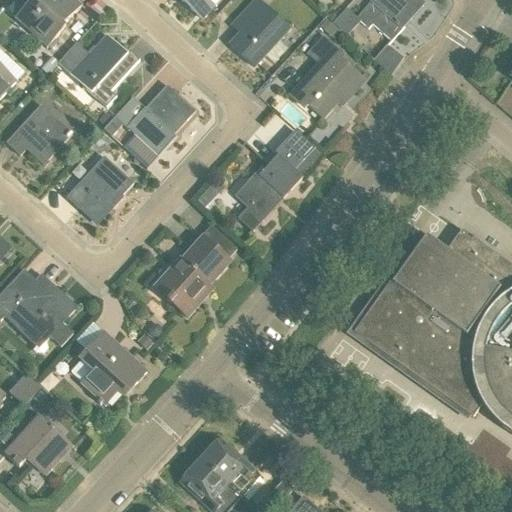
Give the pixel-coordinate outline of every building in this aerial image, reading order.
[(18,0),(27,8),(15,21),(47,50),(66,29),(64,28),(81,8),(72,0),(18,0)] [(180,0),(204,22),(216,9),(208,1),(208,0),(180,0)] [(420,2),(417,0),(374,0),(361,15),(357,20),(369,30),(373,26),(392,43),(405,28),(400,24),(420,2)] [(291,31),(258,1),(239,21),(247,28),(231,46),(255,69),(266,57),(274,66),(288,51),(280,43),(291,31)] [(339,32),(327,21),(320,28),(332,40),(339,32)] [(140,62),(138,61),(136,63),(107,37),(106,38),(107,39),(90,57),(77,45),(64,59),(59,64),(72,76),(71,77),(97,102),(98,101),(107,110),(116,100),(111,94),(140,62)] [(352,70),(355,66),(324,37),(307,56),(318,65),(289,97),(305,112),(309,108),(323,121),(323,120),(337,104),(342,108),(365,82),(365,83),(366,82),(352,70)] [(375,61),(392,75),(405,59),(388,45),(375,61)] [(0,49),(0,65),(17,82),(25,73),(0,49)] [(56,67),(59,64),(64,59),(57,53),(50,61),(56,67)] [(0,68),(0,101),(17,83),(0,68)] [(39,89),(43,93),(50,93),(54,88),(46,81),(39,89)] [(196,114),(168,87),(146,111),(145,110),(127,130),(158,160),(177,140),(174,137),(196,114)] [(72,136),(41,107),(7,145),(21,158),(26,151),(44,167),(72,136)] [(99,123),(106,129),(114,120),(107,114),(99,123)] [(124,125),(116,118),(114,120),(106,129),(104,131),(112,139),(124,125)] [(280,198),(284,201),(303,180),(302,178),(312,168),(286,144),(276,155),(279,157),(259,178),(260,179),(239,201),(248,210),(238,220),(253,234),(263,223),(260,220),(280,198)] [(312,167),(323,156),(318,152),(308,163),(312,167)] [(134,186),(104,158),(67,200),(79,211),(80,209),(98,225),(122,198),(124,200),(124,199),(123,197),(134,186)] [(198,203),(206,210),(213,202),(205,194),(198,203)] [(511,267),(462,232),(448,252),(427,237),(394,284),(392,282),(354,334),(473,420),(491,396),(492,398),(494,401),(495,404),(497,407),(499,410),(501,412),(504,415),(506,417),(509,419),(511,421),(511,267)] [(231,264),(203,239),(182,262),(181,261),(156,288),(170,301),(168,304),(171,307),(173,305),(188,319),(205,301),(201,297),(231,264)] [(53,287),(42,277),(22,299),(10,287),(0,297),(0,322),(0,323),(5,318),(18,330),(37,347),(33,352),(36,355),(44,355),(49,351),(46,343),(50,339),(61,349),(74,335),(63,325),(74,313),(50,291),(53,287)] [(104,334),(87,352),(79,361),(93,374),(82,386),(103,405),(102,407),(104,409),(105,407),(106,408),(107,407),(105,405),(128,381),(135,387),(147,374),(104,334)] [(145,337),(138,344),(148,353),(154,345),(145,337)] [(42,390),(27,376),(10,395),(25,409),(42,390)] [(44,476),(70,446),(40,419),(5,456),(20,469),(30,458),(45,472),(42,475),(44,476)] [(0,437),(0,441),(7,448),(15,439),(5,431),(0,437)] [(254,472),(221,441),(201,463),(241,500),(261,479),(253,472),(254,472)] [(201,463),(181,485),(210,511),(230,511),(241,500),(201,463)] [(294,490),(284,483),(268,499),(278,508),(294,490)] [(319,511),(303,499),(292,511),(319,511)]
